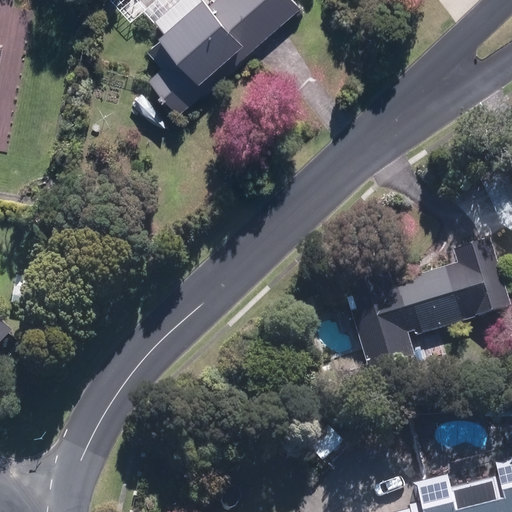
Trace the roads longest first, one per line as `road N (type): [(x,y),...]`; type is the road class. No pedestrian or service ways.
road 1 (residential): [(413,112),(139,363),(97,424),(71,497)]
road 2 (residential): [(413,112),(504,0)]
